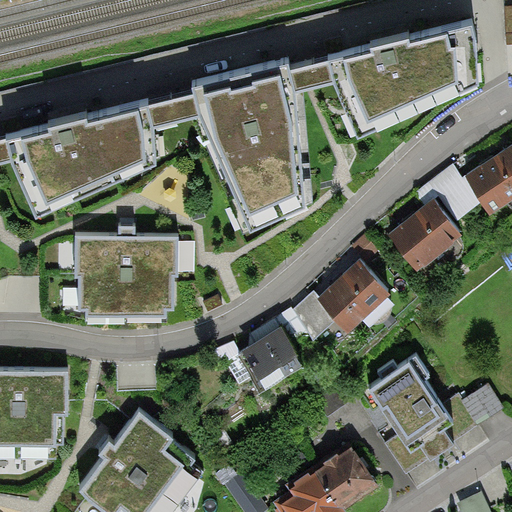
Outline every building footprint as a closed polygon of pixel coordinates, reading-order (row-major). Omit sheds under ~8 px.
[(329,53),(334,76),(342,74),(355,105),(361,102),(371,125),(400,113),(395,97),(414,91),(418,98),(469,75),(464,57),(478,54),(477,35),(472,18),(410,33),(409,29),(371,39),(372,42),(329,53)] [(329,53),(314,57),(320,80),(334,76),(329,53)] [(240,189),(251,216),(280,203),(278,196),(305,190),(296,86),(320,80),(314,57),(291,62),(289,56),(192,79),(193,86),(199,107),(236,191),(240,189)] [(193,86),(149,97),(155,119),(199,107),(193,86)] [(7,132),(13,156),(19,154),(33,185),(39,182),(49,205),(78,192),(73,176),(93,171),(95,177),(147,154),(142,136),(156,133),(155,119),(149,97),(88,113),(87,108),(49,118),(50,122),(7,132)] [(7,132),(0,134),(0,158),(13,156),(7,132)] [(511,143),(467,172),(489,207),(511,192),(511,143)] [(443,174),(469,208),(479,200),(455,164),(443,174)] [(443,174),(431,182),(457,216),(469,208),(443,174)] [(391,230),(417,262),(460,227),(434,195),(391,230)] [(166,304),(175,304),(175,272),(180,272),(180,233),(136,233),(136,223),(118,223),(118,232),(75,232),(75,271),(79,271),(79,304),(87,304),(87,318),(166,318),(166,304)] [(366,233),(355,244),(366,256),(378,246),(366,233)] [(338,314),(348,325),(389,287),(361,257),(320,295),(338,314)] [(338,314),(320,295),(315,289),(309,294),(333,319),(338,314)] [(309,294),(294,308),(309,330),(314,337),(333,319),(309,294)] [(292,304),(250,331),(250,344),(281,324),(292,341),(309,330),(294,308),(292,304)] [(239,351),(260,385),(303,358),(292,341),(281,324),(250,344),(239,351)] [(383,375),(369,385),(400,430),(412,446),(421,440),(443,425),(454,417),(443,401),(425,375),(430,371),(416,351),(398,364),(393,357),(378,368),(383,375)] [(0,456),(57,457),(57,440),(65,440),(65,408),(69,408),(69,367),(0,366),(0,456)] [(335,375),(311,391),(328,415),(351,398),(335,375)] [(488,382),(464,397),(479,421),(503,406),(488,382)] [(459,391),(443,401),(454,417),(443,425),(453,440),(480,423),(479,421),(464,397),(459,391)] [(172,511),(205,470),(191,460),(196,453),(171,434),(174,431),(140,406),(115,439),(109,434),(99,447),(105,452),(80,484),(114,509),(116,506),(123,511),(172,511)] [(432,455),(453,440),(443,425),(421,440),(432,455)] [(407,472),(432,455),(421,440),(412,446),(400,430),(385,441),(407,472)] [(348,442),(315,465),(342,505),(369,487),(372,488),(377,484),(377,480),(373,474),(371,474),(348,442)] [(340,511),(345,509),(342,505),(315,465),(290,482),(294,488),(278,499),(286,511),(340,511)] [(492,511),(482,489),(462,499),(468,511),(492,511)]
